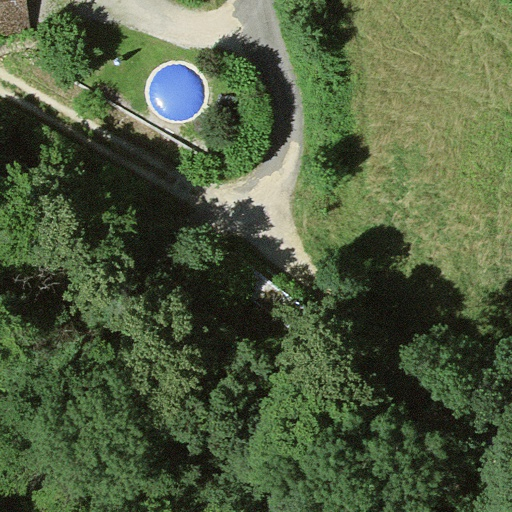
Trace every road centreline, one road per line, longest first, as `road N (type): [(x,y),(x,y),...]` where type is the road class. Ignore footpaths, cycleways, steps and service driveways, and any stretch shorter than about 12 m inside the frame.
road 1 (track): [(246,0),(246,33),(180,29),(124,0)]
road 2 (track): [(246,33),(281,80),(294,117),(292,150)]
